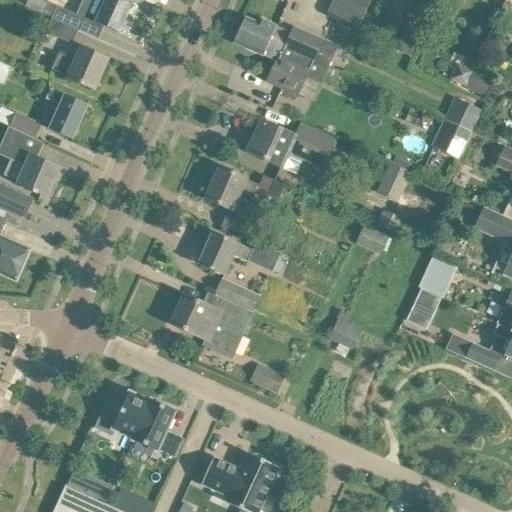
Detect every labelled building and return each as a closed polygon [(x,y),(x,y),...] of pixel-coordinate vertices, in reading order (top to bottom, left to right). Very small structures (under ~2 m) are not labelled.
[(80,0),(75,14),(74,15),(75,15),(82,18),(82,20),(83,20),(84,18),(95,23),(104,26),(120,33),(132,5),(121,0),(80,0)] [(348,0),(367,8),(370,0),(348,0)] [(48,2),(43,13),(53,18),(52,19),(70,27),(78,31),(78,30),(79,30),(79,29),(78,29),(77,30),(70,27),(75,15),(74,15),(75,14),(58,6),(57,7),(48,2)] [(262,20),(260,24),(245,18),(234,43),(277,62),(283,47),(329,66),(338,46),(321,39),(320,40),(292,28),(289,33),(262,20)] [(51,22),(46,33),(72,44),(78,31),(70,27),(52,19),(51,22)] [(404,33),(396,51),(410,57),(418,40),(404,33)] [(323,80),(329,66),(283,47),(277,62),(268,82),(296,95),(307,73),(323,80)] [(108,59),(90,51),(82,48),(76,61),(59,54),(52,70),(68,78),(95,89),(108,59)] [(0,84),(2,86),(11,67),(0,61),(0,84)] [(466,88),(484,96),(493,75),(475,67),(466,88)] [(88,105),(69,97),(65,95),(50,89),(46,99),(60,106),(50,129),(72,140),(88,105)] [(445,119),(473,131),(482,111),(455,99),(445,119)] [(16,113),(10,127),(36,139),(42,125),(16,113)] [(460,159),(473,131),(445,119),(433,146),(460,159)] [(322,135),(318,133),(300,124),(294,136),(262,122),(249,152),(267,160),(273,163),(282,167),(288,152),(323,168),(336,140),(322,135)] [(9,127),(3,140),(10,144),(4,157),(26,167),(19,184),(29,188),(47,196),(48,194),(53,197),(59,184),(53,182),(59,168),(41,160),(38,159),(45,143),(9,127)] [(511,172),(511,149),(505,146),(496,165),(511,172)] [(409,172),(391,164),(378,192),(396,200),(409,172)] [(220,167),(206,198),(224,206),(232,210),(240,192),(261,201),(264,194),(279,200),(285,186),(263,176),(259,185),(246,179),(238,175),(220,167)] [(0,219),(6,223),(18,228),(23,216),(24,217),(32,199),(0,184),(0,219)] [(508,244),(511,235),(511,219),(484,207),(474,229),(505,243),(508,244)] [(376,225),(396,234),(403,219),(382,210),(376,225)] [(248,238),(253,225),(227,213),(222,226),(248,238)] [(0,272),(16,280),(29,250),(0,237),(0,235),(6,223),(0,219),(0,272)] [(380,256),(390,235),(366,223),(356,244),(380,256)] [(213,232),(198,265),(217,273),(224,276),(233,256),(248,263),(272,274),(273,270),(278,259),(281,253),(257,242),(253,251),(239,244),(239,243),(232,240),(213,232)] [(505,243),(491,273),(493,274),(495,270),(504,274),(511,277),(511,246),(508,244),(505,243)] [(278,259),(273,270),(281,274),(286,263),(278,259)] [(427,270),(420,286),(442,297),(450,281),(427,270)] [(252,311),(259,296),(222,280),(216,294),(252,311)] [(422,290),(407,320),(426,329),(441,298),(422,290)] [(511,292),(503,312),(498,324),(511,330),(511,292)] [(252,312),(227,301),(208,293),(203,304),(185,295),(172,325),(207,341),(205,345),(232,357),(252,312)] [(338,317),(329,339),(353,350),(362,328),(344,320),(338,317)] [(511,330),(498,324),(493,334),(511,342),(506,355),(511,357),(511,330)] [(453,335),(447,350),(465,359),(472,344),(472,343),(453,335)] [(493,371),(500,357),(472,344),(465,359),(493,371)] [(277,392),(284,376),(259,365),(252,381),(277,392)] [(152,402),(151,402),(130,393),(121,414),(105,407),(96,428),(113,436),(115,430),(135,439),(136,439),(152,402)] [(151,402),(152,402),(136,439),(135,439),(134,440),(157,450),(158,449),(177,457),(185,440),(166,431),(175,411),(152,401),(151,402)] [(248,453),(240,470),(214,458),(202,484),(228,496),(225,502),(247,511),(259,511),(279,467),(248,453)] [(73,469),(65,486),(86,495),(93,479),(73,469)] [(102,511),(106,504),(86,495),(65,486),(60,496),(65,499),(62,506),(73,511),(102,511)] [(135,500),(130,511),(132,511),(147,511),(150,507),(135,500)] [(183,503),(179,511),(191,511),(193,508),(183,503)]
